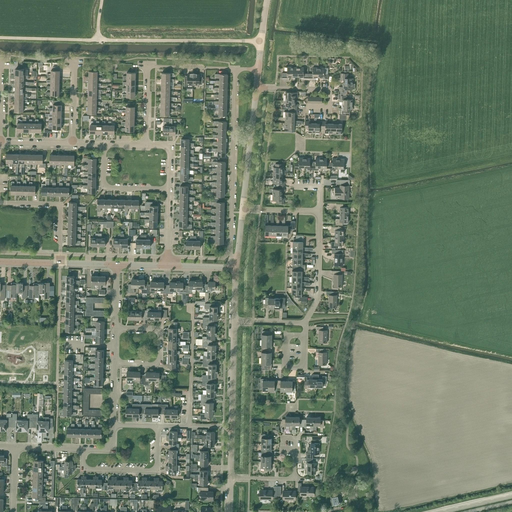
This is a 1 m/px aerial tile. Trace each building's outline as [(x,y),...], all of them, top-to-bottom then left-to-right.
[(289,76),(292,77),(293,67),(287,67),(287,73),(282,73),(282,79),(287,79),(287,81),(289,81),(289,76)] [(298,67),(298,77),(301,77),(301,81),(304,81),(304,80),(308,80),(308,73),(304,73),(304,67),(298,67)] [(315,77),(318,77),(318,68),(313,68),(313,74),(308,73),(308,80),(312,80),(312,81),(315,81),(315,77)] [(324,68),(318,68),(318,77),(321,77),(321,82),(324,82),(324,80),(328,80),(328,74),(324,74),(324,68)] [(343,80),(343,84),(353,84),(353,78),(348,78),(348,73),(347,73),(347,71),(344,71),(344,73),(340,73),(340,78),(339,78),(339,80),(343,80)] [(184,77),(184,88),(193,89),(193,85),(193,83),(193,74),(190,74),(187,74),(187,78),(184,77)] [(199,84),(202,85),(202,78),(199,78),(199,75),(196,75),(196,74),(193,74),(193,83),(193,85),(199,85),(199,84)] [(355,84),(353,84),(343,84),(343,87),(339,87),(339,89),(340,89),(340,92),(341,92),(341,94),(346,94),(346,92),(347,92),(347,89),(353,90),(355,90),(355,84)] [(286,92),(286,95),(285,101),(295,101),(295,98),(298,98),(299,95),(297,95),(297,92),(286,92)] [(343,102),(343,105),(352,105),(353,99),(346,99),(347,96),(346,96),(346,94),(341,94),(341,95),(340,95),(340,99),(339,99),(339,102),(343,102)] [(295,104),(295,101),(285,101),(285,106),(289,106),(289,109),(292,109),(297,109),(297,107),(298,107),(298,104),(295,104)] [(352,111),(352,105),(343,105),(342,108),(338,108),(338,110),(340,110),(340,113),(340,115),(346,115),(350,115),(350,111),(352,111)] [(297,109),(292,109),(289,109),(289,112),(285,112),(285,117),(295,118),(295,115),(298,115),(298,112),(297,112),(297,109)] [(312,133),(312,134),(314,134),(314,123),(311,123),(311,120),(308,120),(308,121),(305,121),(305,129),(308,129),(308,133),(312,133)] [(314,123),(314,134),(316,134),(316,133),(320,133),(320,129),(322,129),(322,121),(320,121),(320,120),(317,120),(317,123),(314,123)] [(329,133),(329,134),(330,134),(331,124),(328,124),(328,120),(325,120),(325,121),(322,121),(322,129),(325,129),(325,133),(329,133)] [(300,126),(300,123),(285,123),(285,128),(289,129),(289,132),(294,132),(295,125),(300,126)] [(88,165),(96,165),(96,158),(89,158),(89,156),(84,156),(84,158),(84,161),(88,161),(88,165)] [(299,169),(299,171),(301,171),(301,167),(304,167),(304,157),(303,157),(303,158),(300,158),(299,158),(299,162),(295,162),(295,169),(299,169)] [(306,157),(304,157),(304,167),(307,167),(307,171),(310,171),(310,170),(313,170),(313,164),(310,164),(310,158),(306,158),(306,157)] [(313,164),(313,170),(315,170),(315,171),(318,171),(318,168),(321,168),(321,158),(319,157),(319,158),(315,158),(315,162),(313,162),(313,164)] [(328,171),(328,170),(329,170),(329,162),(327,162),(327,158),(323,158),(321,158),(321,168),(324,168),(324,171),(328,171)] [(329,162),(329,170),(331,170),(331,171),(334,171),(334,168),(338,168),(338,158),(336,158),(336,159),(332,158),(332,162),(329,162)] [(273,167),(273,172),(286,173),(286,170),(283,170),(283,164),(275,163),(275,167),(273,167)] [(282,181),(282,178),(273,178),(273,184),(279,184),(279,186),(284,187),(284,184),(286,184),(286,181),(282,181)] [(349,180),(346,180),(343,180),(337,180),(337,183),(344,183),(344,186),(340,186),(340,188),(335,188),(335,196),(339,196),(339,198),(349,199),(349,186),(350,180),(349,180)] [(62,195),(69,196),(69,187),(71,187),(71,183),(69,183),(66,183),(66,188),(62,188),(62,195)] [(284,187),(279,186),(279,189),(273,189),(273,195),(282,195),(282,192),(285,192),(286,189),(284,189),(284,187)] [(282,198),(282,195),(273,195),(272,200),(276,200),(276,203),(284,204),(284,201),(285,201),(285,198),(282,198)] [(216,209),(224,209),(224,202),(223,202),(223,199),(212,199),(212,205),(216,205),(216,209)] [(150,213),(157,213),(158,206),(152,206),(153,202),(145,202),(145,206),(145,209),(150,209),(150,212),(150,213)] [(340,214),(349,215),(349,207),(347,207),(347,204),(344,204),(344,206),(345,206),(345,207),(343,207),(343,204),(336,204),(336,210),(340,210),(340,214)] [(343,222),(349,222),(349,215),(340,214),(340,219),(336,219),(336,225),(343,225),(343,222)] [(282,236),(288,236),(288,231),(292,231),(292,229),(295,229),(295,221),(291,221),(291,226),(285,226),(285,221),(282,221),(282,226),(282,236)] [(335,237),(344,237),(344,230),(341,230),(341,227),(331,227),(331,232),(335,232),(335,237)] [(186,248),(193,248),(193,236),(193,234),(191,234),(190,236),(190,239),(187,240),(186,240),(186,244),(185,244),(184,248),(186,248)] [(341,245),(344,245),(344,237),(335,237),(335,242),(331,242),(331,247),(332,248),(332,249),(335,249),(335,248),(341,248),(341,245)] [(303,242),(303,239),(293,239),(293,248),(303,248),(303,242)] [(334,266),(343,266),(343,254),(343,250),(332,250),(332,253),(334,253),(334,266)] [(292,259),(292,265),(292,268),(305,268),(305,265),(302,265),(302,259),(292,259)] [(305,268),(292,268),(292,277),(302,277),(302,271),(305,271),(305,268)] [(333,286),(342,287),(343,275),(340,275),(340,271),(331,271),(331,274),(334,274),(333,286)] [(135,288),(138,288),(138,279),(132,279),(131,285),(129,284),(129,293),(135,293),(135,288)] [(141,293),(148,293),(148,285),(145,285),(145,280),(138,279),(138,288),(142,288),(141,293)] [(196,281),(189,281),(189,286),(187,286),(186,294),(192,294),(192,291),(192,289),(195,289),(196,289),(196,281)] [(205,296),(206,284),(202,284),(202,281),(196,281),(196,289),(199,289),(199,292),(200,292),(200,296),(205,296)] [(215,281),(208,281),(208,284),(206,284),(205,296),(205,300),(205,301),(208,301),(208,300),(209,292),(212,292),(212,289),(215,289),(215,290),(218,290),(218,285),(215,285),(215,281)] [(45,284),(39,283),(39,293),(45,294),(44,298),(49,298),(50,282),(45,282),(45,284)] [(154,290),(157,290),(158,282),(151,282),(151,285),(148,285),(148,293),(154,293),(154,290)] [(161,293),(167,293),(167,285),(164,285),(164,282),(158,282),(157,290),(161,290),(161,293)] [(177,291),(177,282),(170,282),(170,285),(167,285),(167,293),(173,294),(173,291),(177,291)] [(180,294),(186,294),(187,286),(183,286),(183,283),(177,282),(177,291),(180,291),(180,294)] [(17,298),(17,293),(17,283),(11,283),(11,285),(7,285),(7,297),(17,298)] [(23,283),(17,283),(17,293),(22,293),(22,298),(27,298),(27,285),(23,285),(23,283)] [(39,298),(39,293),(39,283),(33,283),(33,285),(29,285),(29,298),(34,298),(34,297),(39,298)] [(302,294),(302,288),(292,288),(291,294),(295,294),(294,297),(299,297),(299,300),(299,301),(307,301),(307,300),(307,297),(302,297),(302,294)] [(337,307),(337,295),(336,295),(336,292),(326,291),(326,295),(328,295),(328,307),(337,307)] [(268,308),(274,308),(274,298),(268,298),(268,297),(265,297),(265,300),(263,300),(263,303),(265,304),(265,305),(268,305),(268,308)] [(274,298),(274,308),(280,308),(283,308),(283,305),(285,305),(285,298),(280,298),(274,298)] [(209,313),(217,313),(218,307),(214,307),(214,304),(205,303),(205,309),(209,309),(209,313)] [(158,309),(154,309),(154,320),(161,320),(161,317),(164,317),(164,312),(167,312),(167,310),(161,310),(161,307),(158,307),(158,309)] [(147,310),(145,310),(145,317),(147,317),(147,320),(154,320),(154,309),(151,309),(151,308),(147,308),(147,310)] [(135,311),(135,319),(141,319),(141,316),(145,317),(145,310),(141,310),(141,311),(135,311)] [(203,317),(203,322),(212,323),(212,320),(217,320),(217,313),(209,313),(209,317),(203,317)] [(212,326),(212,323),(203,322),(203,328),(207,328),(207,332),(215,332),(215,326),(212,326)] [(318,342),(327,342),(327,330),(323,330),(323,327),(316,327),(316,330),(318,330),(318,342)] [(263,331),(262,334),(262,340),(272,340),(272,334),(272,331),(265,331),(263,331)] [(215,339),(215,332),(207,332),(207,337),(202,336),(202,339),(202,342),(211,342),(211,339),(215,339)] [(272,346),(272,340),(262,340),(261,346),(261,349),(272,349),(272,346)] [(207,347),(207,351),(216,352),(216,345),(211,345),(211,342),(202,342),(202,345),(202,347),(207,347)] [(95,357),(103,357),(103,350),(97,350),(98,347),(88,347),(88,350),(91,350),(91,353),(95,353),(95,357)] [(318,364),(327,364),(327,352),(322,352),(322,349),(316,348),(315,352),(318,352),(318,364)] [(261,352),(261,358),(271,358),(271,352),(272,352),(272,349),(261,349),(261,352)] [(215,358),(216,352),(207,351),(207,356),(204,356),(203,356),(203,358),(203,361),(212,361),(212,358),(215,358)] [(271,364),(271,358),(261,358),(261,364),(262,364),(262,367),(271,367),(272,364),(271,364)] [(212,361),(203,361),(203,366),(208,366),(208,371),(216,371),(216,364),(212,364),(212,361)] [(216,377),(216,371),(208,371),(208,375),(202,375),(202,380),(211,380),(211,377),(216,377)] [(140,372),(133,372),(133,380),(140,380),(139,384),(143,384),(143,375),(140,375),(140,372)] [(146,375),(143,375),(143,384),(149,384),(149,380),(152,380),(153,372),(146,372),(146,375)] [(153,372),(152,380),(158,380),(158,381),(165,382),(165,375),(159,375),(159,372),(153,372)] [(305,376),(305,379),(305,382),(305,384),(308,384),(308,387),(315,387),(316,375),(313,374),(313,379),(309,379),(309,376),(305,376)] [(319,375),(316,375),(315,387),(322,387),(322,384),(326,384),(326,376),(323,376),(322,379),(318,379),(319,375)] [(90,378),(90,380),(95,380),(95,384),(94,384),(93,387),(103,387),(103,385),(103,378),(95,377),(90,377),(90,378)] [(268,391),(268,381),(263,381),(263,379),(260,379),(260,383),(259,383),(258,385),(259,388),(260,388),(260,389),(262,389),(262,391),(268,391)] [(211,383),(211,380),(202,380),(202,385),(206,386),(206,390),(215,390),(215,384),(211,383)] [(274,391),(274,390),(274,388),(277,388),(277,380),(274,380),(274,381),(268,381),(268,391),(274,391)] [(280,388),(280,391),(286,391),(286,381),(280,381),(281,380),(277,380),(277,388),(280,388)] [(292,391),(292,390),(292,388),(295,388),(295,381),(292,381),(286,381),(286,391),(286,394),(291,394),(292,391)] [(214,397),(215,390),(206,390),(206,394),(201,394),(201,399),(210,399),(210,396),(214,397)] [(210,399),(201,399),(201,400),(201,405),(205,405),(205,409),(213,409),(213,403),(210,403),(210,399)] [(132,408),(132,416),(139,416),(139,413),(142,413),(142,407),(142,404),(133,404),(132,408)] [(162,404),(152,404),(152,409),(151,417),(158,417),(158,414),(161,414),(161,408),(162,404)] [(164,417),(171,417),(171,409),(168,409),(168,405),(162,404),(161,408),(161,414),(164,414),(164,417)] [(145,416),(151,417),(152,409),(145,409),(145,407),(142,407),(142,413),(145,414),(145,416)] [(213,416),(213,409),(205,409),(205,413),(201,413),(200,419),(210,419),(210,416),(213,416)] [(1,420),(1,431),(2,431),(3,431),(5,431),(4,431),(4,430),(6,430),(7,427),(11,427),(11,413),(7,413),(6,420),(1,420)] [(18,431),(20,432),(22,432),(22,420),(17,419),(17,414),(12,413),(12,427),(16,427),(16,430),(18,430),(18,431)] [(22,420),(22,432),(23,432),(25,432),(25,431),(27,431),(27,427),(32,427),(32,414),(27,414),(27,420),(22,420)] [(39,431),(39,432),(40,432),(41,432),(42,432),(43,432),(43,421),(38,421),(38,414),(33,414),(33,427),(37,427),(37,431),(39,431),(39,432),(39,431)] [(46,432),(46,431),(48,431),(48,428),(53,428),(53,418),(49,418),(49,417),(43,417),(43,421),(43,432),(44,432),(45,432),(46,432)] [(289,429),(292,429),(292,417),(286,417),(285,419),(282,419),(282,426),(285,426),(285,424),(289,424),(289,429)] [(299,417),(292,417),(292,429),(292,433),(296,433),(296,429),(295,429),(295,425),(299,425),(299,426),(303,426),(303,419),(299,419),(299,417)] [(310,430),(313,430),(313,417),(306,417),(306,419),(303,419),(303,426),(306,427),(306,425),(310,425),(310,430)] [(320,417),(313,417),(313,430),(316,430),(316,425),(320,425),(320,427),(324,427),(324,420),(320,420),(320,417)] [(261,443),(271,444),(271,438),(272,438),(272,435),(265,435),(265,434),(263,434),(262,435),(261,435),(261,443)] [(179,447),(179,444),(177,444),(177,440),(181,441),(181,438),(166,437),(166,440),(169,440),(169,444),(171,444),(170,446),(179,447)] [(271,450),(271,444),(261,443),(261,450),(262,450),(262,453),(272,453),(272,450),(271,450)] [(313,453),(319,453),(319,443),(311,443),(311,447),(307,446),(307,453),(306,452),(306,458),(313,458),(313,453)] [(166,453),(166,456),(177,456),(177,450),(179,450),(179,447),(170,446),(170,450),(169,450),(169,454),(166,453)] [(261,455),(261,461),(271,461),(271,456),(272,453),(262,453),(261,456),(261,455)] [(313,463),(313,458),(306,458),(306,463),(307,463),(307,473),(315,473),(316,463),(313,463)] [(271,467),(271,461),(261,461),(261,467),(264,467),(264,470),(271,471),(271,467)] [(98,477),(95,477),(95,487),(102,487),(102,490),(104,490),(105,483),(102,483),(102,479),(98,479),(98,477)] [(105,483),(104,490),(108,490),(108,487),(111,488),(111,490),(114,490),(114,477),(111,477),(111,480),(108,480),(108,483),(105,483)] [(129,477),(126,477),(126,488),(126,492),(129,492),(129,488),(132,488),(132,490),(135,491),(135,483),(132,483),(132,480),(128,480),(129,477)] [(138,483),(135,483),(135,491),(138,491),(138,488),(144,488),(144,478),(142,478),(142,480),(138,480),(138,483)] [(301,495),(312,495),(312,487),(301,487),(302,483),(298,483),(298,492),(301,492),(301,495)] [(201,500),(213,501),(213,491),(208,491),(208,487),(198,487),(198,491),(200,491),(200,493),(201,493),(201,500)] [(260,490),(260,499),(271,499),(272,491),(260,490)] [(284,491),(283,499),(295,499),(295,491),(284,491)] [(330,496),(332,505),(341,504),(339,494),(330,496)]
